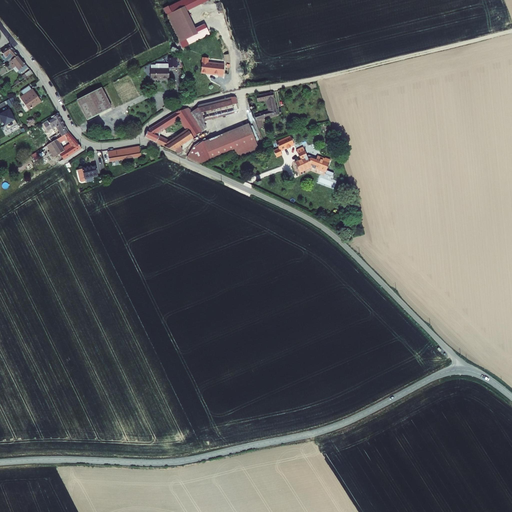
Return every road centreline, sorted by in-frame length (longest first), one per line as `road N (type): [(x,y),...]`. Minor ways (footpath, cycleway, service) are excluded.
road 1 (tertiary): [(458,369),(333,427),(187,460),(0,462)]
road 2 (residential): [(137,141),(323,227),(453,355),(458,369)]
road 3 (track): [(283,84),(511,31)]
road 4 (residential): [(10,38),(79,137),(92,145),(137,141)]
road 5 (residential): [(137,141),(172,109),(283,84)]
